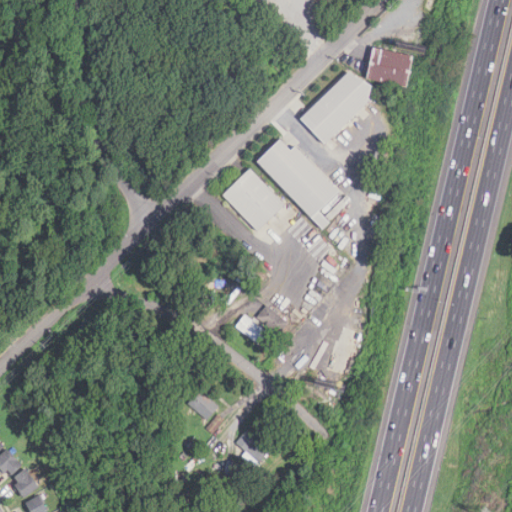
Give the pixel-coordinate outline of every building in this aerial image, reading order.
[(368,80),(409,87),(414,56),(373,48),(368,80)] [(325,144),(376,94),(351,70),(301,120),(325,144)] [(296,147),(291,151),(281,140),(258,162),(323,230),(330,223),(320,212),(340,192),(296,147)] [(285,206),(250,169),(223,195),(258,232),(285,206)] [(267,304),(257,318),(273,330),(283,317),(267,304)] [(259,345),(268,333),(244,315),(235,328),(259,345)] [(207,420),(219,407),(200,390),(188,403),(207,420)] [(258,464),(270,452),(249,429),(236,442),(258,464)] [(0,456),(0,467),(11,478),(23,465),(7,449),(0,456)] [(40,487),(26,469),(12,481),(27,498),(40,487)] [(48,511),(41,496),(27,503),(31,511),(48,511)]
